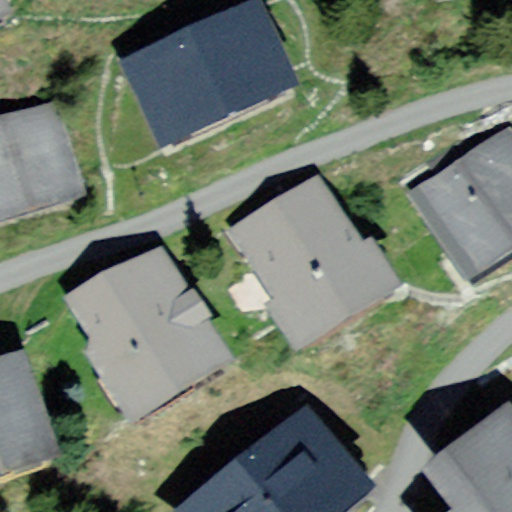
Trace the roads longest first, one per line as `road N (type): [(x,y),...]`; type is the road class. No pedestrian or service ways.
road 1 (residential): [(511,88),(295,156),(0,279)]
road 2 (residential): [(511,329),(444,386),(396,511)]
